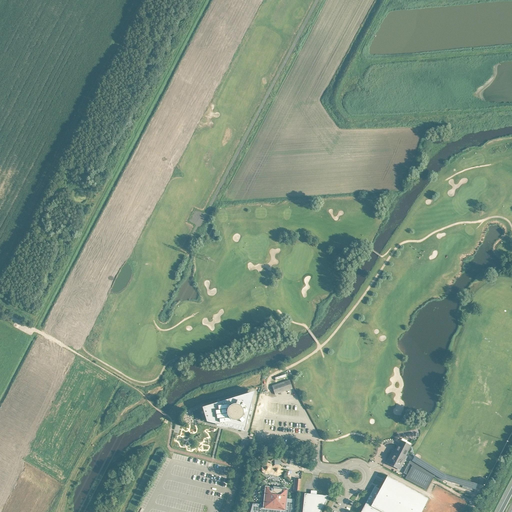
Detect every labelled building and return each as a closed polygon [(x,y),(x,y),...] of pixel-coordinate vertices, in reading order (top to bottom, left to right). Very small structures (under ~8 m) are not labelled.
[(292,389),(291,384),(289,380),(272,386),(275,394),(292,389)] [(244,431),(246,424),(253,394),(249,393),(202,407),(204,413),(207,421),(220,423),(233,428),(244,431)] [(405,455),(407,451),(410,445),(400,440),(395,450),(393,449),(386,463),(399,470),(407,456),(405,455)] [(476,489),(478,484),(446,475),(443,473),(415,456),(413,461),(434,475),(440,478),(444,480),(463,486),(476,489)] [(296,470),(298,466),(299,464),(289,460),(287,466),(296,470)] [(410,460),(403,473),(407,475),(405,479),(426,490),(433,478),(434,477),(433,477),(434,475),(413,461),(410,460)] [(421,511),(429,498),(387,475),(379,490),(375,487),(375,486),(360,511),(421,511)] [(292,511),(294,501),(284,499),(284,498),(284,496),(283,494),(282,493),(281,492),(280,491),(278,490),(277,490),(275,489),(273,490),(271,490),(270,491),(269,492),(267,494),(267,495),(266,497),(266,499),(266,500),(267,502),(266,505),(252,503),(249,511),(292,511)] [(320,511),(329,496),(317,495),(304,493),(302,511),(320,511)]
